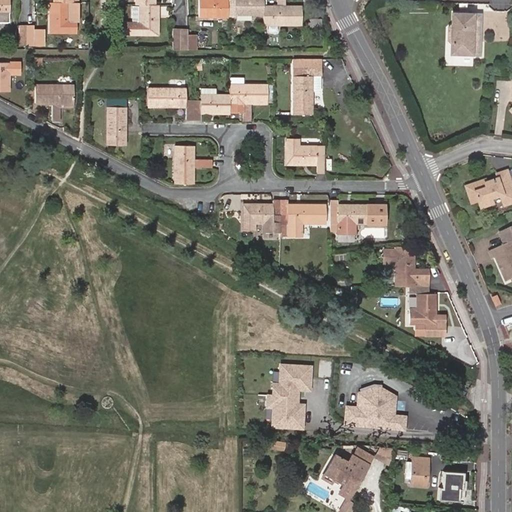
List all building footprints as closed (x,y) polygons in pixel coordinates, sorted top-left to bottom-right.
[(0,0),(0,14),(9,14),(8,0),(0,0)] [(73,2),(72,0),(52,0),(52,2),(49,2),(49,33),(76,33),(76,20),(69,20),(69,13),(69,2),(73,2)] [(138,22),(132,22),(124,22),(124,35),(159,35),(159,5),(156,5),(155,0),(135,0),(136,5),(139,5),(138,6),(138,22)] [(264,25),(301,26),(301,5),(286,5),(285,0),(277,0),(278,5),(263,5),(263,0),(199,0),(200,17),(228,18),(228,12),(235,12),(235,15),(264,16),(264,25)] [(73,2),(69,2),(69,13),(78,13),(78,2),(73,2)] [(482,59),(482,46),(479,46),(479,33),(483,33),(483,18),(454,16),(454,25),(451,29),(450,40),(453,45),(452,58),(482,59)] [(34,25),(19,24),(19,45),(34,45),(34,25)] [(188,29),(172,29),(172,49),(188,49),(188,29)] [(321,91),(321,59),(293,59),(293,114),(313,114),(313,91),(321,91)] [(0,90),(9,91),(9,63),(0,63),(0,90)] [(59,104),(73,104),(73,84),(36,84),(36,104),(52,104),(52,122),(59,122),(59,108),(59,104)] [(243,122),(251,122),(251,104),(267,104),(267,84),(229,84),(229,94),(201,94),(201,101),(186,101),(186,88),(149,88),(149,107),(186,108),(187,120),(200,120),(201,114),(229,113),(229,104),(243,104),(243,122)] [(126,145),(126,100),(107,100),(107,145),(126,145)] [(286,139),(286,165),(317,165),(317,171),(324,171),(324,146),(300,146),(300,139),(286,139)] [(194,146),(175,146),(174,183),(194,183),(194,167),(211,167),(211,161),(194,160),(194,146)] [(467,190),(470,197),(473,208),(481,205),(483,212),(496,207),(494,203),(503,200),(505,205),(507,209),(511,208),(511,207),(511,185),(507,173),(498,177),(501,184),(496,186),(496,184),(488,186),(487,183),(473,188),(467,190)] [(279,220),(279,237),(303,237),(303,224),(324,224),(324,204),(288,204),(287,200),(272,200),(272,204),(242,204),(241,229),(255,229),(256,224),(272,224),(272,220),(279,220)] [(337,241),(353,241),(353,234),(355,234),(355,225),(384,225),(384,204),(338,204),(338,201),(330,201),(330,232),(337,232),(337,241)] [(511,240),(489,250),(493,258),(496,257),(507,281),(511,278),(511,240)] [(394,263),(394,250),(383,251),(383,263),(394,263)] [(428,286),(429,270),(413,270),(414,250),(394,250),(394,263),(394,286),(409,286),(415,286),(428,286)] [(435,315),(435,294),(428,294),(428,286),(415,286),(415,294),(415,311),(409,311),(409,324),(423,324),(423,337),(445,336),(445,315),(435,315)] [(310,391),(311,364),(277,362),(276,381),(271,380),(270,394),(265,393),(264,408),(271,408),(270,427),(301,429),(302,405),(297,404),(298,390),(310,391)] [(346,407),(344,424),(403,429),(404,417),(392,416),(394,400),(383,399),(383,397),(378,392),(374,392),(366,391),(366,393),(356,397),(355,408),(346,407)] [(283,449),(284,442),(268,439),(266,447),(283,449)] [(352,457),(366,465),(372,455),(355,445),(349,455),(352,457)] [(348,497),(366,465),(352,457),(348,463),(334,455),(321,478),(330,483),(333,478),(344,484),(339,492),(348,497)] [(426,484),(428,459),(411,458),(409,483),(426,484)] [(462,487),(462,478),(463,470),(442,469),(441,485),(438,485),(437,500),(463,501),(464,487),(462,487)] [(343,511),(349,511),(354,502),(338,494),(332,506),(343,511)]
